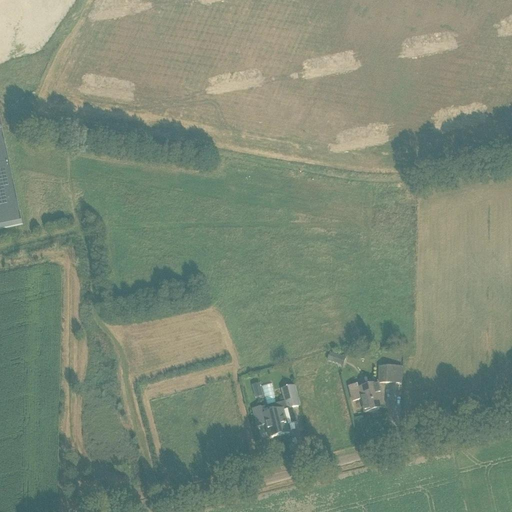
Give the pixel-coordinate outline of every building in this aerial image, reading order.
[(0,229),(22,225),(3,133),(0,133),(0,229)] [(343,365),(345,357),(330,352),(327,361),(343,365)] [(403,367),(402,367),(379,367),(378,384),(402,384),(403,367)] [(253,397),(260,395),(258,383),(251,384),(253,397)] [(356,386),(349,388),(353,402),(361,399),(365,413),(379,410),(377,400),(381,399),(378,385),(357,390),(356,386)] [(287,410),(299,407),(294,387),(282,390),(287,410)] [(282,410),(262,415),(260,408),(253,410),(257,427),(266,425),(269,439),(288,434),(282,410)]
